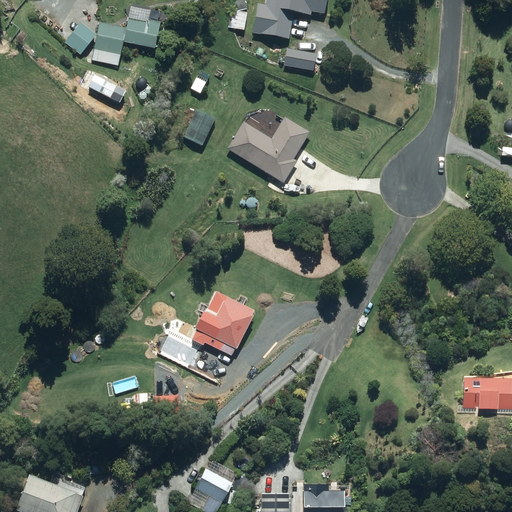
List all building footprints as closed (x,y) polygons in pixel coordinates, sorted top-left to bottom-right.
[(193,0),(191,5),(198,9),(202,0),(193,0)] [(257,4),(252,32),(289,39),(294,12),(310,15),(311,11),(324,14),(326,0),(266,0),(265,6),(257,4)] [(229,28),(244,30),(247,13),(232,10),(229,28)] [(126,29),(100,23),(92,61),(118,66),(123,42),(154,49),(159,22),(129,16),(126,29)] [(80,24),(66,42),(81,54),(95,36),(80,24)] [(284,65),(313,71),(316,54),(287,48),(284,65)] [(111,98),(117,87),(94,75),(88,87),(111,98)] [(198,75),(191,89),(200,94),(207,80),(198,75)] [(130,107),(113,98),(109,106),(126,115),(130,107)] [(219,98),(214,108),(220,111),(225,101),(219,98)] [(137,109),(132,121),(137,123),(143,111),(137,109)] [(197,110),(183,137),(201,146),(215,119),(197,110)] [(294,160),(310,133),(284,118),(271,139),(242,122),(226,149),(283,184),(297,162),(294,160)] [(253,311),(216,292),(192,340),(204,346),(205,343),(231,356),(253,311)] [(154,353),(173,363),(183,342),(164,333),(154,353)] [(511,380),(464,379),(463,409),(511,410),(511,394),(511,395),(511,380)] [(198,407),(184,407),(184,419),(199,418),(198,407)] [(210,460),(188,503),(205,511),(217,511),(222,502),(230,506),(237,492),(229,488),(236,474),(210,460)] [(15,511),(18,511),(76,511),(82,497),(28,477),(15,511)] [(344,511),(344,492),(329,492),(329,485),(303,485),(303,511),(344,511)] [(289,511),(291,495),(262,494),(261,511),(289,511)]
